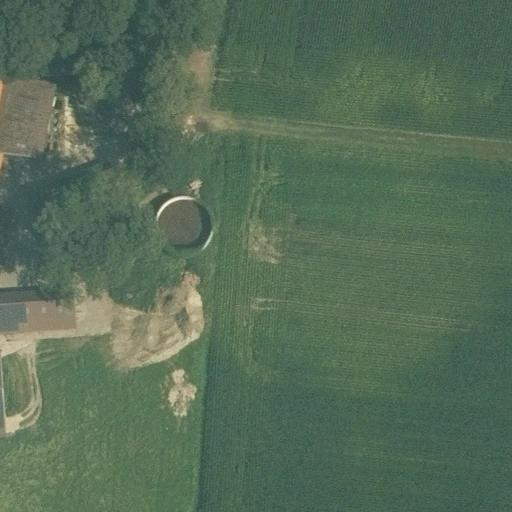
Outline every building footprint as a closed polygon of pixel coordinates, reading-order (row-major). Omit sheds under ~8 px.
[(40,93),(0,84),(0,158),(1,159),(11,107),(36,112),(40,93)] [(36,112),(11,107),(1,159),(41,162),(54,95),(40,93),(36,112)] [(112,174),(34,202),(43,226),(121,198),(112,174)] [(171,204),(168,206),(164,209),(161,213),(159,216),(157,220),(156,223),(155,226),(155,231),(156,236),(157,240),(159,245),(163,250),(166,252),(169,255),(172,256),(175,258),(180,259),(186,259),(193,258),(197,256),(201,254),(203,251),(205,250),(208,247),(210,244),(212,239),(213,235),(213,229),(213,224),(212,221),(211,218),(209,214),(205,210),(201,206),(196,204),(193,202),(189,201),(183,201),(178,202),(174,203),(171,204)] [(0,270),(3,272),(15,214),(0,211),(0,270)] [(72,295),(0,300),(0,326),(74,321),(72,295)]
